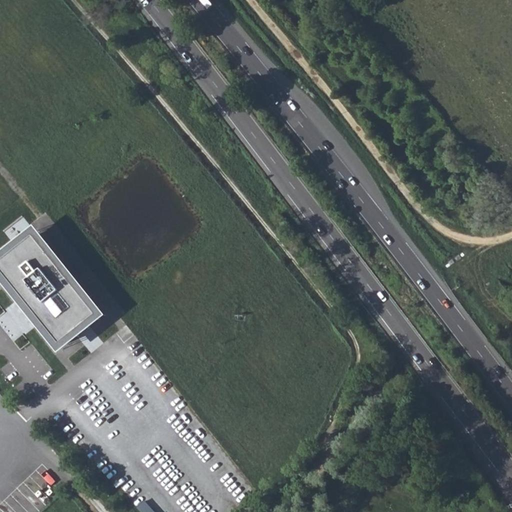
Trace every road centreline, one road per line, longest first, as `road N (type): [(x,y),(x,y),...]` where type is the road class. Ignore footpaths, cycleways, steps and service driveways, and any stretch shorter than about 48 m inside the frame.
road 1 (trunk): [(149,0),(511,475)]
road 2 (trunk): [(511,395),(198,0)]
road 3 (track): [(249,0),(434,225),(483,243),(511,236)]
road 4 (track): [(272,511),(405,365)]
road 5 (unclassified): [(107,511),(0,397)]
